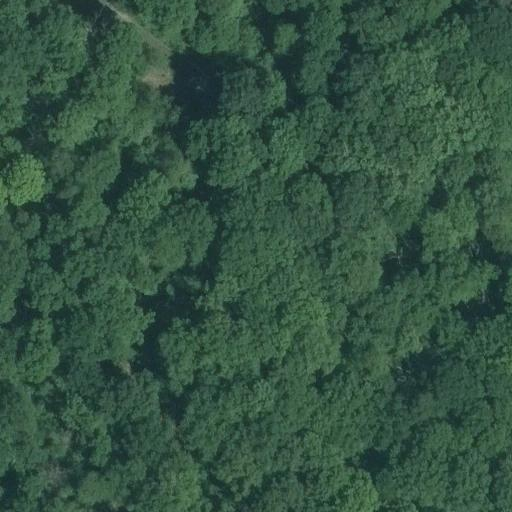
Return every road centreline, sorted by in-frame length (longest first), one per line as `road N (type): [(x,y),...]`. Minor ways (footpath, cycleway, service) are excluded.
road 1 (track): [(411,0),(249,128)]
road 2 (track): [(249,128),(108,0)]
